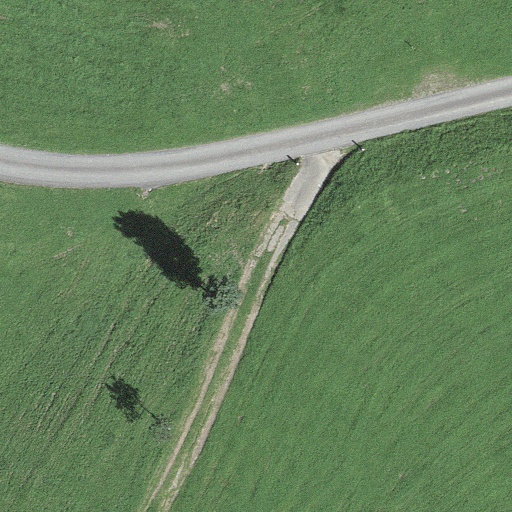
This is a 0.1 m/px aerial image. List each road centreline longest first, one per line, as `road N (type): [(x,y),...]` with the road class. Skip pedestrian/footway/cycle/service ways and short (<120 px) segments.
road 1 (track): [(0,163),(92,173),(168,169),(511,89)]
road 2 (track): [(160,511),(327,133)]
